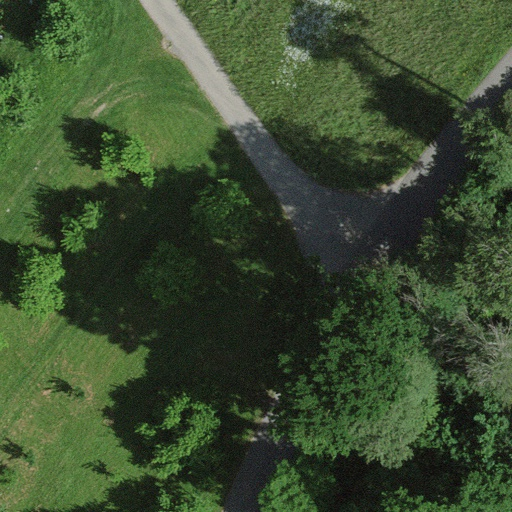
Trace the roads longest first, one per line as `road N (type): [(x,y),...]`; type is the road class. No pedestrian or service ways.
road 1 (track): [(249,511),(430,180),(511,80)]
road 2 (track): [(164,0),(365,288)]
